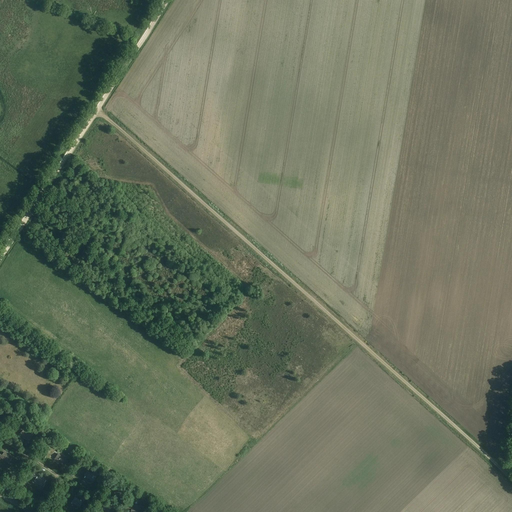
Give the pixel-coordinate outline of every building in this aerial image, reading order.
[(31,435),(24,430),(20,435),(28,440),(31,435)] [(12,457),(4,452),(2,455),(0,454),(0,456),(8,462),(12,457)] [(63,457),(58,454),(55,459),(62,464),(66,459),(67,458),(64,456),(63,457)] [(84,478),(91,483),(96,476),(93,473),(92,474),(87,471),(85,475),(85,476),(84,477),(85,477),(84,478)] [(43,487),(45,484),(44,483),(46,480),(38,475),(37,477),(38,478),(36,482),(43,487)] [(84,503),(76,498),(73,503),(80,508),(84,503)]
